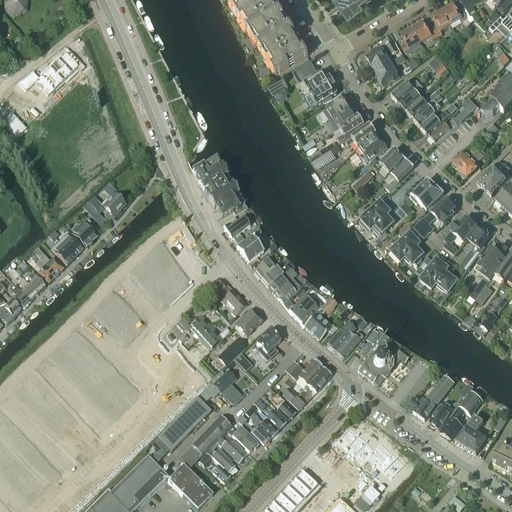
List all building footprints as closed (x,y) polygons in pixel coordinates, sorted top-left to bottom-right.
[(27,8),(27,7),(27,5),(27,3),(24,0),(5,0),(4,3),(3,5),(3,7),(3,9),(4,12),(4,14),(6,16),(7,17),(10,19),(14,20),(17,20),(20,19),(23,17),(26,13),(27,10),(27,8)] [(278,14),(269,0),(232,0),(228,3),(246,34),(247,33),(256,47),(254,48),(255,49),(258,48),(266,61),(263,63),(264,64),(267,62),(276,77),(308,58),(289,27),(288,28),(279,13),(278,14)] [(334,0),(340,8),(351,0),(334,0)] [(351,0),(340,8),(342,10),(342,12),(344,15),(346,16),(347,17),(361,6),(357,2),(359,0),(351,0)] [(508,0),(465,0),(460,3),(468,17),(474,13),(472,10),(487,1),(488,2),(489,2),(498,11),(508,0)] [(447,11),(442,14),(450,28),(460,22),(462,25),(464,24),(468,22),(462,13),(457,15),(453,8),(451,9),(450,7),(446,9),(447,11)] [(483,12),(479,15),(482,21),(487,18),(483,12)] [(436,28),(431,31),(437,41),(442,37),(440,34),(450,28),(442,14),(437,17),(436,16),(432,18),(433,20),(431,20),(436,28)] [(496,14),(489,22),(493,27),(501,19),(496,14)] [(493,27),(488,32),(492,36),(497,32),(506,41),(509,38),(511,35),(511,16),(505,24),(501,19),(493,27)] [(412,32),(420,46),(430,40),(432,44),(437,41),(431,31),(427,33),(423,26),(421,26),(420,25),(416,27),(417,29),(412,32)] [(410,52),(420,46),(412,32),(406,35),(405,34),(401,36),(402,37),(401,38),(406,46),(401,49),(406,58),(411,54),(410,52)] [(392,57),(398,55),(392,44),(387,47),(392,57)] [(381,50),(365,60),(371,70),(387,61),(384,54),(381,50)] [(30,72),(13,86),(24,97),(35,87),(48,101),(79,72),(65,57),(39,82),(30,72)] [(387,61),(371,70),(377,80),(393,71),(405,63),(402,58),(390,65),(387,61)] [(435,75),(443,68),(444,67),(437,59),(428,67),(435,75)] [(412,73),(418,68),(414,62),(407,66),(412,73)] [(310,97),(317,108),(323,105),(324,106),(332,102),(331,100),(337,97),(333,90),(335,88),(332,84),(330,80),(327,81),(323,74),(319,77),(312,65),(293,76),(293,77),(297,74),(304,86),(300,88),(306,99),(310,97)] [(406,77),(412,74),(409,69),(403,73),(406,77)] [(393,71),(377,80),(383,91),(399,81),(393,71)] [(506,76),(502,79),(507,85),(511,81),(506,76)] [(283,81),(267,91),(273,100),(288,91),(283,81)] [(504,117),(511,108),(511,81),(480,112),(484,117),(485,121),(493,119),(500,113),(504,117)] [(406,85),(391,98),(398,106),(413,92),(420,87),(417,84),(410,89),(406,85)] [(462,98),(475,86),(472,84),(460,95),(462,98)] [(413,92),(398,106),(405,114),(420,100),(417,96),(423,91),(420,87),(413,92)] [(68,101),(59,109),(62,113),(61,114),(72,125),(93,106),(82,94),(72,104),(68,101)] [(420,100),(405,114),(413,121),(427,108),(439,98),(436,95),(425,105),(420,100)] [(427,108),(413,121),(420,129),(435,116),(441,111),(437,107),(442,102),(439,98),(427,108)] [(346,99),(323,114),(325,118),(329,124),(332,122),(355,107),(353,103),(350,105),(346,99)] [(443,126),(429,139),(437,148),(463,124),(463,123),(470,116),(477,110),(468,101),(462,107),(466,111),(452,124),(453,124),(447,130),(443,126)] [(332,122),(329,124),(335,134),(338,132),(358,119),(354,113),(358,111),(355,107),(332,122)] [(428,138),(456,111),(452,107),(436,122),(433,118),(420,129),(428,138)] [(13,116),(6,121),(19,137),(26,131),(13,116)] [(43,119),(34,128),(42,137),(52,128),(43,119)] [(342,138),(337,141),(339,145),(364,129),(358,119),(338,132),(342,138)] [(491,139),(498,132),(493,127),(486,134),(491,139)] [(358,151),(376,137),(369,128),(345,146),(348,149),(354,145),(358,151)] [(379,141),(376,137),(358,151),(362,157),(359,159),(366,169),(355,178),(354,183),(356,185),(376,166),(373,161),(387,151),(379,141)] [(90,146),(80,155),(91,166),(97,161),(98,162),(112,149),(102,138),(92,148),(90,146)] [(328,155),(330,154),(336,149),(334,145),(325,150),(328,155)] [(341,154),(338,149),(337,149),(336,149),(330,154),(333,159),(341,154)] [(463,154),(451,165),(452,166),(452,168),(455,171),(457,172),(459,174),(481,153),(477,149),(475,150),(467,158),(463,154)] [(390,177),(404,163),(393,153),(379,167),(378,165),(373,170),(377,174),(382,169),(390,177)] [(481,153),(459,174),(461,176),(461,178),(464,181),(466,181),(467,182),(479,171),(475,167),(484,159),(486,158),(481,153)] [(216,159),(192,174),(196,181),(195,182),(198,186),(199,185),(214,211),(215,210),(221,220),(232,214),(235,218),(246,211),(216,159)] [(390,195),(413,172),(405,163),(391,178),(395,181),(385,191),(390,195)] [(62,165),(53,174),(61,183),(70,174),(62,165)] [(499,167),(497,166),(488,175),(477,185),(478,185),(477,189),(480,193),(484,192),(492,200),(508,183),(511,186),(511,184),(511,177),(510,180),(507,176),(510,173),(504,167),(503,169),(500,166),(499,167)] [(364,178),(356,185),(351,190),(356,195),(369,183),(364,178)] [(426,214),(443,198),(428,183),(409,201),(416,208),(419,206),(426,214)] [(511,184),(511,186),(510,187),(494,203),(511,220),(511,184)] [(381,192),(370,203),(374,207),(385,196),(381,192)] [(114,220),(120,214),(118,212),(124,207),(115,198),(104,209),(108,214),(104,217),(109,222),(113,218),(114,220)] [(93,201),(88,206),(96,213),(101,208),(93,201)] [(449,218),(455,212),(445,202),(431,216),(431,215),(423,222),(422,221),(418,226),(429,237),(433,233),(428,227),(435,221),(440,226),(441,225),(443,227),(451,220),(449,218)] [(382,236),(393,226),(386,219),(390,215),(380,204),(360,223),(370,234),(375,229),(382,236)] [(408,219),(413,215),(403,204),(398,209),(408,219)] [(91,209),(86,215),(100,229),(105,224),(91,209)] [(83,227),(72,238),(85,251),(96,239),(92,235),(96,231),(88,222),(85,219),(80,224),(83,227)] [(243,219),(224,233),(231,242),(233,240),(237,246),(243,242),(239,236),(249,229),(249,230),(253,228),(248,221),(246,223),(243,219)] [(475,229),(465,221),(460,228),(457,226),(451,235),(444,244),(446,245),(442,250),(454,259),(458,253),(450,248),(456,240),(463,245),(475,229)] [(424,242),(429,237),(418,226),(413,230),(424,242)] [(257,245),(253,240),(261,235),(257,229),(249,235),(252,238),(236,250),(248,266),(263,254),(262,253),(266,249),(261,242),(257,245)] [(476,230),(467,243),(482,255),(485,251),(482,249),(489,240),(476,230)] [(180,231),(162,243),(168,253),(187,241),(180,231)] [(66,236),(58,244),(74,261),(82,253),(66,236)] [(420,261),(423,258),(416,250),(420,247),(410,236),(390,255),(400,266),(405,261),(412,268),(414,266),(416,269),(422,262),(420,261)] [(187,241),(168,253),(175,263),(193,251),(187,241)] [(58,244),(50,252),(66,269),(74,261),(58,244)] [(502,258),(507,250),(503,247),(497,255),(490,250),(474,273),(483,280),(469,300),(475,304),(489,286),(498,275),(507,262),(502,258)] [(50,265),(38,252),(37,251),(33,256),(40,263),(55,279),(63,271),(53,261),(50,265)] [(193,251),(175,263),(182,273),(200,260),(193,251)] [(511,273),(511,255),(507,262),(498,275),(489,286),(486,290),(488,291),(491,288),(495,283),(500,287),(503,283),(505,284),(511,273)] [(271,272),(276,269),(281,265),(274,256),(254,273),(260,281),(271,272)] [(466,259),(458,270),(466,276),(473,265),(466,259)] [(200,260),(182,273),(189,283),(207,270),(200,260)] [(436,262),(434,265),(427,260),(415,275),(422,280),(420,284),(431,293),(436,287),(448,296),(457,284),(445,275),(448,271),(436,262)] [(48,286),(54,280),(55,279),(40,263),(36,267),(42,272),(38,276),(48,286)] [(279,272),(276,269),(271,272),(260,281),(267,289),(282,276),(289,271),(285,267),(279,272)] [(133,270),(117,285),(125,293),(141,278),(133,270)] [(12,271),(9,274),(16,281),(19,278),(15,274),(12,271)] [(289,271),(282,276),(267,289),(275,299),(282,308),(288,302),(299,291),(293,283),(292,282),(296,279),(289,271)] [(37,297),(43,291),(45,289),(32,275),(28,280),(32,284),(28,287),(37,297)] [(141,278),(125,293),(133,302),(149,287),(141,278)] [(30,304),(35,299),(37,297),(28,287),(22,281),(19,285),(25,291),(21,295),(30,304)] [(219,296),(228,288),(222,281),(213,290),(219,296)] [(149,287),(133,302),(141,311),(158,296),(149,287)] [(13,302),(22,312),(30,304),(21,295),(14,288),(10,291),(17,298),(13,302)] [(226,306),(230,309),(233,313),(231,315),(235,319),(247,308),(232,293),(220,304),(224,308),(226,306)] [(158,296),(141,311),(150,320),(166,305),(158,296)] [(282,308),(289,314),(295,321),(301,327),(318,311),(321,307),(315,301),(315,300),(311,304),(305,298),(294,309),(288,302),(282,308)] [(0,308),(12,321),(13,320),(20,314),(10,303),(6,307),(0,300),(0,308)] [(104,300),(87,316),(96,325),(96,324),(112,310),(112,309),(104,300)] [(315,317),(304,330),(319,343),(327,334),(331,337),(337,331),(332,327),(330,330),(320,321),(324,315),(327,318),(333,311),(333,310),(335,308),(330,302),(321,312),(315,317)] [(499,317),(498,316),(501,312),(502,313),(507,306),(501,303),(501,302),(493,313),(489,316),(480,329),(481,329),(487,334),(499,317)] [(0,323),(5,328),(12,321),(0,308),(0,323)] [(211,308),(200,318),(201,319),(208,313),(209,315),(211,313),(213,315),(215,313),(211,308)] [(112,310),(96,324),(104,333),(120,318),(112,310)] [(251,313),(235,329),(247,340),(262,324),(251,313)] [(104,333),(103,333),(111,342),(127,327),(120,318),(104,333)] [(190,328),(184,333),(186,336),(190,332),(199,341),(211,330),(201,319),(200,318),(199,320),(190,328)] [(182,320),(175,326),(183,335),(184,333),(190,328),(182,320)] [(334,356),(351,337),(355,332),(347,325),(326,349),(334,356)] [(127,327),(111,342),(119,350),(135,335),(127,327)] [(199,341),(198,342),(208,353),(221,341),(218,337),(211,330),(199,341)] [(371,346),(378,336),(372,332),(365,343),(371,346)] [(262,341),(256,346),(260,350),(257,353),(267,364),(277,355),(273,350),(280,344),(279,343),(280,342),(275,336),(274,338),(271,334),(270,333),(267,336),(266,336),(261,341),(262,341)] [(363,339),(357,334),(353,338),(351,337),(334,356),(342,363),(363,339)] [(135,335),(119,350),(127,358),(143,343),(135,335)] [(365,364),(358,374),(373,386),(378,389),(384,380),(385,382),(400,364),(405,367),(413,356),(402,348),(400,351),(378,336),(360,361),(365,364)] [(62,339),(45,355),(53,364),(54,364),(70,349),(62,339)] [(143,343),(127,358),(135,366),(151,352),(143,343)] [(239,356),(244,352),(236,344),(218,361),(225,369),(233,362),(239,356)] [(70,349),(54,364),(60,371),(76,356),(70,349)] [(151,352),(135,366),(143,375),(158,360),(151,352)] [(76,356),(60,371),(67,378),(83,363),(76,356)] [(233,362),(240,369),(246,363),(239,356),(233,362)] [(143,375),(142,375),(151,384),(168,369),(159,360),(158,360),(143,375)] [(83,363),(67,378),(74,385),(89,370),(83,363)] [(307,388),(322,370),(313,363),(304,373),(298,368),(289,378),(295,383),(298,380),(307,388)] [(89,370),(74,385),(80,392),(96,377),(89,370)] [(316,396),(330,380),(331,378),(322,370),(307,388),(303,392),(305,393),(309,390),(316,396)] [(221,372),(209,385),(211,386),(219,395),(221,397),(232,408),(235,408),(243,400),(236,393),(233,396),(227,390),(236,382),(235,381),(237,380),(231,374),(230,376),(227,373),(225,376),(221,372)] [(80,392),(87,400),(103,385),(96,377),(80,392)] [(424,424),(453,386),(444,379),(426,403),(424,402),(413,416),(424,424)] [(19,382),(2,397),(10,406),(10,405),(26,391),(27,390),(19,382)] [(103,385),(87,400),(94,407),(110,392),(103,385)] [(212,398),(214,400),(219,395),(211,386),(196,400),(203,407),(212,398)] [(26,391),(10,405),(18,414),(34,399),(26,391)] [(290,406),(296,400),(297,399),(288,391),(282,398),(290,406)] [(110,392),(94,407),(101,414),(116,399),(110,392)] [(276,413),(288,424),(295,417),(274,396),(272,394),(269,397),(273,401),(270,404),(278,411),(276,413)] [(470,420),(482,404),(470,395),(460,408),(459,410),(466,416),(470,420)] [(34,399),(18,414),(26,422),(42,407),(34,398),(34,399)] [(260,415),(265,410),(261,405),(265,402),(262,398),(253,407),(257,411),(256,412),(260,415)] [(101,414),(98,416),(107,425),(125,408),(117,399),(116,399),(101,414)] [(298,414),(304,408),(296,400),(290,406),(298,414)] [(171,455),(210,415),(196,401),(156,441),(169,454),(169,453),(171,455)] [(450,422),(459,410),(460,408),(457,406),(454,406),(450,411),(444,406),(429,425),(430,426),(429,428),(433,431),(435,430),(438,433),(448,420),(450,422)] [(42,407),(26,422),(34,430),(49,416),(42,407)] [(248,420),(256,412),(257,411),(253,407),(244,416),(248,420)] [(459,410),(450,422),(440,436),(452,444),(463,429),(460,427),(463,424),(460,422),(466,416),(459,410)] [(279,433),(286,426),(273,413),(266,420),(279,433)] [(49,416),(34,430),(41,439),(57,424),(58,423),(50,415),(49,416)] [(241,419),(237,423),(263,449),(269,443),(256,430),(253,433),(245,425),(246,424),(241,419)] [(262,426),(255,419),(251,423),(270,442),(278,435),(265,423),(262,426)] [(475,458),(486,442),(475,435),(483,425),(475,419),(455,445),(475,458)] [(205,456),(208,453),(210,450),(211,450),(215,446),(230,430),(220,420),(179,462),(189,472),(205,455),(205,456)] [(499,435),(505,424),(499,420),(492,432),(499,435)] [(57,424),(41,439),(49,447),(65,432),(57,424)] [(231,430),(226,434),(249,456),(257,448),(240,431),(236,435),(231,430)] [(65,432),(49,447),(57,455),(73,441),(65,432)] [(346,435),(334,449),(342,456),(354,443),(346,435)] [(57,455),(56,456),(64,465),(83,447),(75,438),(73,441),(57,455)] [(226,445),(221,440),(216,445),(238,467),(246,458),(229,442),(226,445)] [(156,467),(169,454),(156,441),(144,454),(156,467)] [(354,443),(342,456),(350,464),(362,450),(354,443)] [(511,455),(511,456),(511,455),(511,453),(501,448),(492,466),(511,475),(511,455)] [(218,468),(228,477),(235,469),(218,453),(216,456),(210,450),(208,453),(205,456),(206,457),(212,462),(218,468)] [(362,450),(350,464),(358,471),(364,464),(370,457),(362,450)] [(370,457),(364,464),(372,471),(384,458),(376,450),(370,457)] [(4,451),(0,454),(0,467),(11,458),(4,451)] [(90,511),(135,511),(167,481),(147,461),(143,457),(106,494),(107,495),(90,511)] [(206,457),(197,466),(201,469),(203,471),(212,462),(206,457)] [(11,458),(0,467),(0,477),(2,480),(18,465),(11,458)] [(384,458),(372,471),(380,479),(392,465),(384,458)] [(18,465),(2,480),(9,487),(24,473),(18,465)] [(392,465),(380,479),(388,486),(400,472),(392,465)] [(183,468),(167,484),(195,511),(198,511),(212,498),(183,468)] [(231,480),(228,477),(218,468),(212,474),(224,486),(231,480)] [(24,473),(9,487),(16,495),(31,480),(24,473)] [(300,476),(293,484),(309,499),(316,491),(300,476)] [(31,480),(16,495),(23,503),(39,488),(32,480),(31,480)] [(293,484),(286,492),(301,507),(309,499),(293,484)] [(414,489),(410,494),(415,498),(419,493),(414,489)] [(286,492),(278,500),(291,511),(296,511),(301,507),(286,492)] [(291,511),(278,500),(271,508),(275,511),(291,511)] [(462,511),(466,509),(458,502),(452,509),(455,511),(462,511)]
